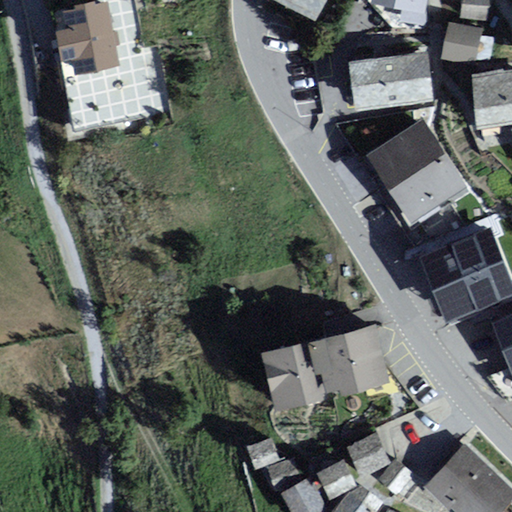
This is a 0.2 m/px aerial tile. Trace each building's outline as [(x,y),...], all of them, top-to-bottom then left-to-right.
[(104,0),(69,0),(48,4),(60,69),(115,60),(104,0)] [(318,0),(289,0),(312,11),(318,0)] [(373,0),(374,0),(406,7),(403,19),(420,22),(425,0),(373,0)] [(482,29),(452,24),(448,55),(478,60),(482,29)] [(425,56),(346,62),(349,102),(428,95),(425,56)] [(511,74),(472,77),(474,118),(511,115),(511,74)] [(421,124),(368,155),(403,215),(456,184),(421,124)] [(485,232),(427,257),(451,310),(509,285),(485,232)] [(511,298),(485,306),(506,385),(511,383),(511,298)] [(373,313),(252,336),(263,398),(385,375),(373,313)] [(376,426),(347,438),(359,468),(388,456),(376,426)] [(511,479),(462,432),(420,476),(457,511),(492,511),(511,492),(511,479)] [(339,441),(311,451),(323,483),(342,476),(351,474),(339,441)] [(394,454),(378,476),(396,488),(411,467),(394,454)] [(301,511),(321,503),(304,465),(274,478),(289,511),(301,511)] [(353,486),(342,476),(321,503),(314,511),(370,511),(377,504),(370,499),(353,486)] [(361,476),(353,486),(370,499),(378,489),(361,476)] [(407,511),(385,500),(378,511),(407,511)]
